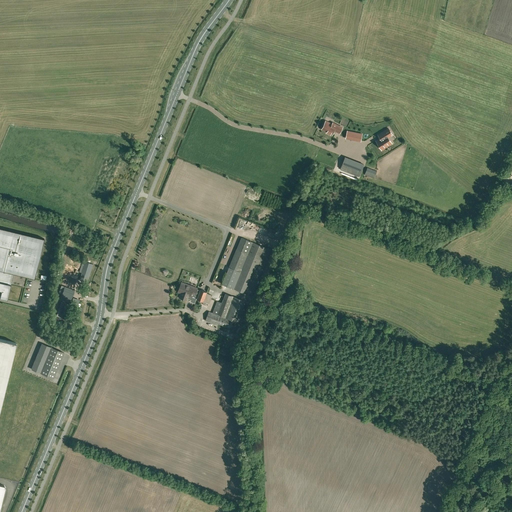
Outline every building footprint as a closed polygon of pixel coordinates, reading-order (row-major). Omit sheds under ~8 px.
[(329,123),(328,125),(324,123),(322,129),(327,131),(326,133),(330,134),(331,133),(332,134),(334,130),(339,133),(342,127),(333,123),(332,124),(329,123)] [(382,150),(392,143),(388,137),(392,135),(392,134),(391,133),(388,128),(381,132),(378,134),(378,135),(380,138),(376,141),(382,150)] [(345,157),(341,168),(359,176),(364,164),(345,157)] [(374,178),(377,171),(367,168),(365,174),(374,178)] [(134,183),(136,176),(123,172),(121,179),(134,183)] [(13,273),(34,278),(44,238),(0,227),(0,297),(7,299),(13,273)] [(231,268),(230,270),(224,285),(251,296),(270,249),(241,237),(236,249),(234,248),(226,266),(231,268)] [(87,282),(93,264),(85,262),(79,280),(87,282)] [(180,287),(178,291),(180,292),(178,297),(181,298),(187,300),(188,298),(189,298),(189,299),(191,299),(191,301),(195,302),(196,299),(195,298),(192,296),(193,296),(191,295),(191,293),(193,294),(195,294),(197,288),(181,282),(180,287)] [(99,285),(96,290),(87,285),(85,289),(99,296),(103,287),(99,285)] [(75,290),(65,286),(60,299),(70,303),(75,290)] [(212,295),(206,293),(207,292),(201,289),(197,299),(209,303),(212,295)] [(216,300),(211,312),(209,311),(205,320),(208,321),(207,326),(228,334),(230,329),(233,321),(238,322),(246,301),(233,296),(231,295),(224,292),(222,297),(220,302),(216,300)] [(0,407),(16,343),(0,338),(0,407)] [(64,352),(51,347),(42,343),(31,369),(40,373),(53,378),(64,352)]
